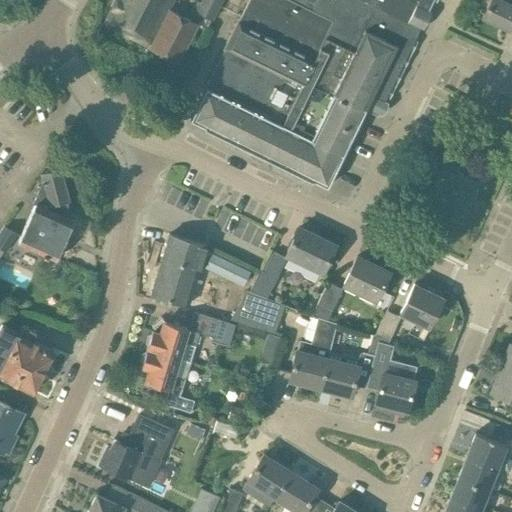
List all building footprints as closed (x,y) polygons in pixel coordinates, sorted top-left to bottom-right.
[(173,0),(115,0),(104,25),(177,63),(197,23),(169,9),(173,0)] [(247,0),(190,120),(327,186),(343,154),(283,125),(326,38),(334,21),(292,0),(247,0)] [(222,0),(201,0),(200,2),(197,0),(193,9),(213,19),(221,4),(222,0)] [(292,0),(334,21),(326,38),(346,48),(334,74),(342,78),(334,94),(366,109),(377,115),(433,0),(292,0)] [(511,0),(507,0),(507,1),(505,0),(490,0),(482,18),(508,30),(511,21),(511,0)] [(346,48),(326,38),(283,125),(343,154),(366,109),(334,94),(342,78),(334,74),(346,48)] [(69,201),(60,168),(41,173),(43,182),(42,182),(33,203),(35,204),(18,242),(44,253),(43,255),(47,257),(48,255),(56,259),(74,220),(67,217),(68,202),(69,201)] [(17,234),(5,226),(0,233),(0,247),(5,251),(17,234)] [(299,227),(287,252),(326,271),(338,246),(299,227)] [(206,244),(170,234),(152,294),(188,304),(189,300),(209,306),(209,305),(220,308),(223,296),(213,293),(213,292),(194,286),(206,244)] [(260,270),(249,290),(267,298),(287,257),(273,251),(263,272),(260,270)] [(389,272),(357,256),(343,284),(376,300),(389,272)] [(317,317),(337,324),(337,323),(327,320),(343,288),(328,281),(314,316),(317,317)] [(443,298),(414,284),(400,312),(429,327),(443,298)] [(267,298),(249,290),(249,291),(231,321),(274,334),(285,305),(275,301),(267,298)] [(386,310),(375,336),(379,337),(378,341),(387,343),(389,339),(390,339),(401,316),(386,310)] [(146,343),(148,345),(147,348),(182,359),(190,361),(195,342),(198,343),(200,335),(198,334),(198,332),(212,336),(211,340),(228,345),(235,323),(193,311),(188,328),(163,321),(160,333),(152,331),(151,334),(148,335),(146,343)] [(289,379),(320,387),(329,352),(334,335),(337,324),(317,317),(310,343),(299,340),(289,379)] [(18,333),(2,324),(0,327),(0,375),(15,383),(32,392),(44,368),(51,366),(55,358),(53,351),(34,341),(37,334),(36,331),(25,325),(22,326),(18,333)] [(268,333),(265,344),(276,347),(279,336),(268,333)] [(394,345),(387,343),(378,341),(374,356),(371,365),(366,386),(378,390),(375,401),(407,409),(415,379),(384,371),(385,367),(387,368),(394,345)] [(511,343),(510,343),(501,367),(511,371),(511,343)] [(177,374),(182,359),(147,348),(142,366),(149,369),(146,381),(169,388),(164,404),(191,413),(195,400),(180,396),(182,392),(183,392),(187,377),(177,374)] [(363,353),(360,355),(359,360),(329,352),(320,387),(351,395),(354,383),(366,386),(371,365),(374,356),(363,353)] [(511,399),(511,371),(501,367),(491,391),(511,399)] [(0,450),(2,452),(22,413),(0,401),(0,450)] [(251,412),(232,405),(228,417),(247,424),(251,412)] [(107,445),(98,465),(116,473),(129,478),(149,487),(161,461),(160,460),(174,430),(157,423),(139,414),(129,435),(123,433),(120,441),(114,439),(111,447),(107,445)] [(190,421),(185,432),(200,439),(205,428),(190,421)] [(468,450),(466,455),(498,467),(507,445),(475,432),(468,450)] [(274,496),(290,470),(264,453),(247,479),(241,489),(268,506),(271,500),(274,496)] [(498,467),(466,455),(457,477),(489,490),(493,481),(498,467)] [(297,511),(302,511),(317,488),(290,470),(274,496),(297,511)] [(489,490),(457,477),(448,499),(480,511),(489,490)] [(97,493),(87,511),(167,511),(117,485),(109,500),(97,493)] [(201,487),(195,498),(215,507),(219,496),(201,487)] [(227,495),(221,511),(224,511),(234,511),(242,492),(229,488),(227,494),(227,495)] [(480,511),(448,499),(443,511),(480,511)] [(356,511),(339,501),(331,511),(356,511)]
